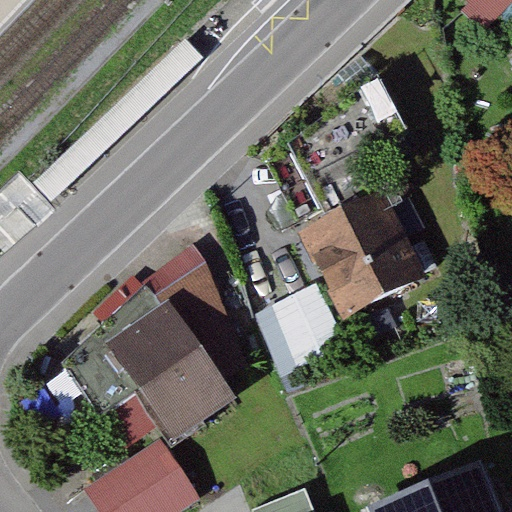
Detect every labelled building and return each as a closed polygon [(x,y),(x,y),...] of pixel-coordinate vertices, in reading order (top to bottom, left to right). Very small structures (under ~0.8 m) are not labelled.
[(35,185),(53,204),(201,65),(183,46),(35,185)] [(400,132),(365,92),(307,142),(342,183),(400,132)] [(381,187),(299,234),(354,329),(436,282),(381,187)] [(247,369),(205,267),(162,296),(171,309),(223,385),(247,369)] [(346,349),(315,289),(269,313),(299,373),(346,349)] [(171,309),(108,352),(158,427),(172,447),(235,404),(223,385),(171,309)] [(121,452),(158,427),(108,352),(100,340),(62,366),(121,452)] [(180,511),(197,501),(159,444),(88,489),(102,511),(180,511)] [(493,511),(478,475),(384,511),(493,511)] [(312,511),(304,492),(254,511),(312,511)]
